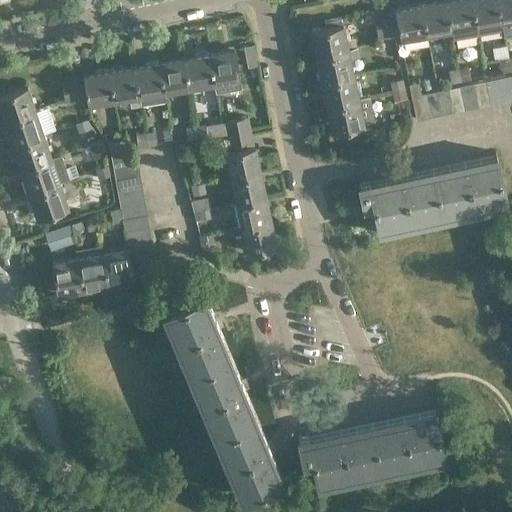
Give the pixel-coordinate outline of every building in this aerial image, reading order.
[(446,0),(430,0),(422,2),(427,33),(452,28),(446,0)] [(454,38),(479,34),(472,0),(446,0),(452,28),(454,38)] [(472,0),(479,34),(503,29),(502,20),(498,0),(472,0)] [(511,17),(511,0),(498,0),(502,20),(511,17)] [(429,44),(427,33),(422,2),(396,6),(396,8),(400,33),(400,34),(401,38),(412,36),(415,47),(429,44)] [(388,36),(400,34),(400,33),(396,8),(383,11),(385,24),(388,36)] [(377,26),(385,24),(383,11),(374,12),(377,26)] [(347,38),(344,22),(341,22),(340,17),(324,20),(325,26),(310,29),(315,55),(349,48),(357,46),(355,37),(347,38)] [(385,24),(377,26),(379,38),(388,36),(385,24)] [(235,46),(209,51),(216,91),(242,86),(235,46)] [(320,79),(354,72),(351,59),(360,57),(358,46),(357,46),(349,48),(315,55),(320,79)] [(209,51),(184,55),(189,86),(214,82),(209,51)] [(189,86),(184,55),(159,59),(164,90),(189,86)] [(501,72),(511,70),(508,57),(498,59),(501,72)] [(166,100),(164,90),(159,59),(134,63),(139,94),(141,104),(166,100)] [(141,104),(139,94),(134,63),(109,67),(114,98),(129,96),(131,105),(141,104)] [(459,67),(461,80),(471,79),(468,65),(459,67)] [(114,98),(109,67),(83,72),(87,98),(88,103),(114,98)] [(451,83),(461,80),(459,67),(448,69),(451,83)] [(87,98),(83,72),(61,76),(63,88),(72,87),(74,100),(87,98)] [(359,97),(354,72),(320,79),(326,104),(359,97)] [(511,92),(508,75),(496,78),(500,101),(511,98),(511,92)] [(392,90),(405,87),(403,77),(390,80),(392,90)] [(496,78),(484,80),(489,104),(500,101),(496,78)] [(489,104),(484,80),(472,83),(476,107),(489,104)] [(411,95),(422,93),(419,82),(409,83),(411,95)] [(472,83),(459,85),(464,109),(476,107),(472,83)] [(0,108),(4,119),(36,108),(28,84),(0,92),(0,108)] [(464,109),(459,85),(447,88),(452,112),(464,109)] [(72,87),(63,88),(66,102),(74,100),(72,87)] [(405,87),(392,90),(394,100),(408,97),(405,87)] [(447,88),(435,91),(440,115),(452,112),(447,88)] [(440,115),(435,91),(423,93),(428,117),(440,115)] [(422,93),(411,95),(416,119),(428,117),(423,93),(422,93)] [(375,120),(370,96),(360,98),(359,97),(326,104),(331,130),(365,123),(365,122),(375,120)] [(44,132),(36,108),(4,119),(12,143),(44,132)] [(227,134),(251,129),(248,115),(224,120),(227,134)] [(78,131),(93,127),(86,118),(75,121),(78,131)] [(195,124),(197,138),(207,137),(205,123),(195,124)] [(187,139),(197,138),(195,124),(185,126),(187,139)] [(170,127),(162,128),(164,140),(172,139),(170,127)] [(228,139),(252,134),(251,129),(227,134),(228,139)] [(146,131),(147,145),(157,143),(155,130),(146,131)] [(137,146),(147,145),(146,131),(136,133),(137,146)] [(44,132),(12,143),(19,167),(52,156),(44,132)] [(230,177),(262,170),(256,145),(254,146),(252,134),(228,139),(230,149),(224,150),(230,177)] [(93,153),(106,149),(104,144),(101,139),(89,143),(93,153)] [(111,154),(121,152),(119,140),(108,142),(111,154)] [(113,165),(138,161),(136,149),(121,152),(111,154),(113,165)] [(380,231),(507,203),(497,151),(358,181),(364,207),(374,204),(380,231)] [(27,191),(60,180),(71,176),(62,153),(52,156),(19,167),(27,191)] [(115,176),(140,172),(138,161),(113,165),(115,176)] [(98,178),(110,174),(108,164),(95,168),(98,178)] [(236,202),(263,196),(267,195),(262,170),(230,177),(236,202)] [(117,188),(143,184),(140,172),(115,176),(117,188)] [(60,180),(27,191),(36,216),(69,205),(60,180)] [(204,182),(191,184),(193,194),(206,192),(204,182)] [(119,201),(145,197),(143,184),(117,188),(119,201)] [(263,196),(236,202),(241,226),(272,219),(267,195),(263,196)] [(120,206),(146,201),(145,197),(119,201),(120,206)] [(120,206),(122,217),(148,212),(146,201),(120,206)] [(122,218),(122,217),(120,206),(109,210),(113,222),(122,221),(122,218)] [(210,206),(197,209),(200,219),(213,216),(210,206)] [(154,243),(148,212),(122,217),(122,218),(122,221),(126,241),(101,246),(108,284),(134,279),(132,266),(158,262),(154,243)] [(98,214),(87,217),(88,230),(99,229),(98,214)] [(272,219),(241,226),(246,251),(277,245),(272,219)] [(69,223),(46,231),(50,244),(73,236),(69,223)] [(213,231),(200,234),(203,243),(215,241),(213,231)] [(84,289),(108,284),(101,246),(101,250),(77,254),(84,289)] [(58,294),(84,289),(77,254),(51,259),(58,294)] [(204,289),(163,306),(241,493),(283,475),(204,289)] [(319,486),(446,459),(436,412),(309,438),(308,433),(297,435),(303,461),(314,458),(319,486)]
